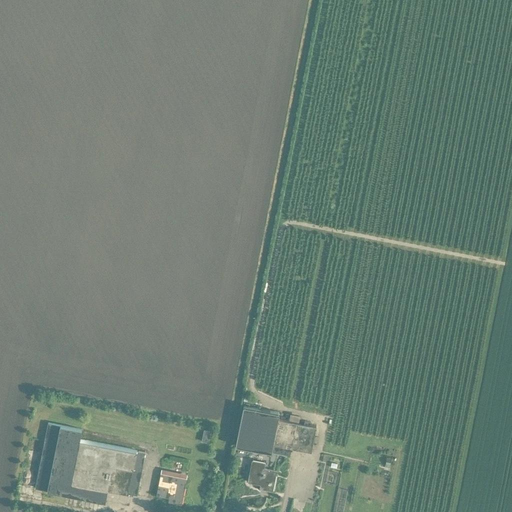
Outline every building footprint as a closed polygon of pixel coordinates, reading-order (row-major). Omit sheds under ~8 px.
[(273,444),(278,419),(279,413),(243,406),(235,445),(271,452),(273,444)] [(311,451),(316,426),(278,419),(273,444),(291,447),(311,451)] [(81,430),(47,423),(35,488),(105,502),(107,489),(136,495),(145,452),(79,439),(81,430)] [(289,456),(291,447),(273,444),(271,452),(289,456)] [(168,455),(166,467),(172,468),(174,456),(168,455)] [(272,491),(277,470),(264,468),(265,462),(252,460),(247,482),(260,485),(259,488),(272,491)] [(181,504),(186,478),(160,473),(156,495),(169,498),(168,502),(181,504)]
